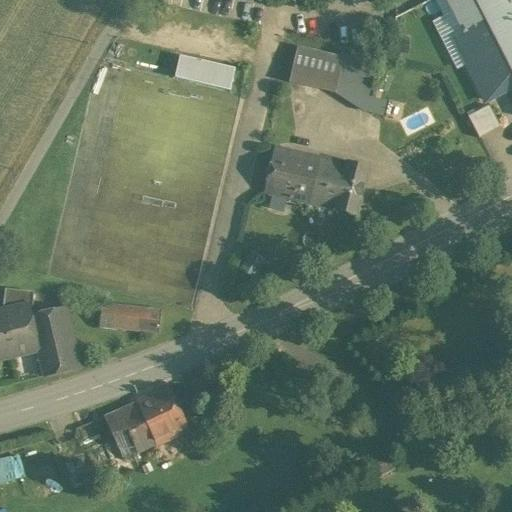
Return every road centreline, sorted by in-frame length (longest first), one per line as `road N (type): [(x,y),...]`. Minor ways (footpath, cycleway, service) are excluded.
road 1 (unclassified): [(511,196),(200,349),(0,416)]
road 2 (residential): [(128,0),(0,225)]
